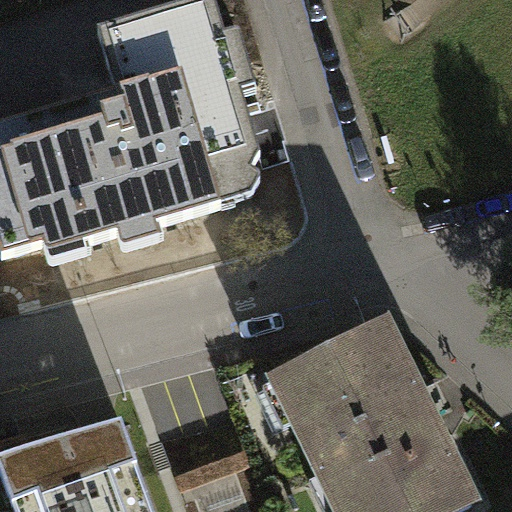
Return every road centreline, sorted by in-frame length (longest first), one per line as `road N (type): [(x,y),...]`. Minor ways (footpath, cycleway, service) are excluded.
road 1 (residential): [(0,355),(350,268)]
road 2 (residential): [(279,0),(350,268)]
road 3 (residential): [(400,267),(511,378)]
